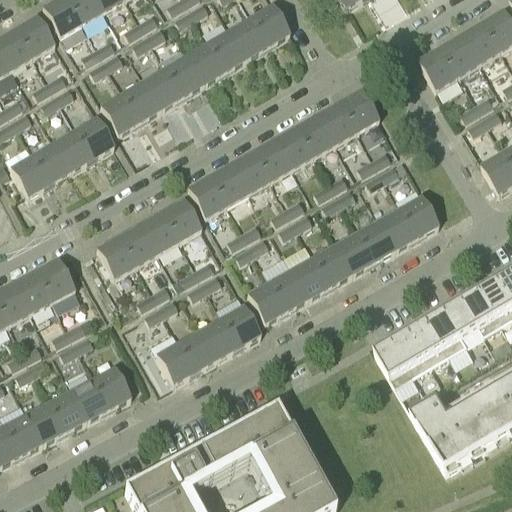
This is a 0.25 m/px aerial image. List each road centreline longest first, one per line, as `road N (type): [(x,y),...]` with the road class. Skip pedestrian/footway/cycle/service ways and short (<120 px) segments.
road 1 (residential): [(0,506),(208,399),(491,232)]
road 2 (residential): [(0,267),(332,83)]
road 3 (residential): [(491,232),(385,52)]
